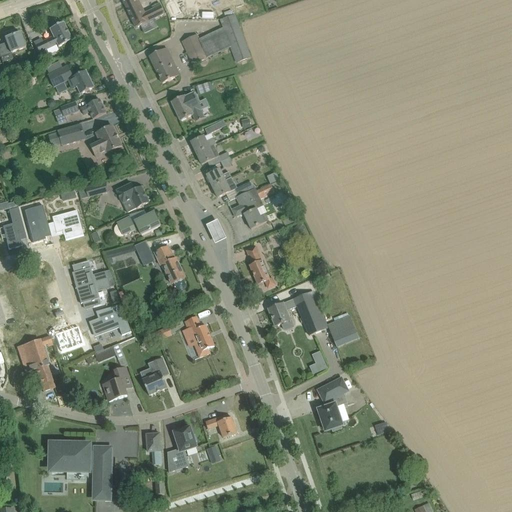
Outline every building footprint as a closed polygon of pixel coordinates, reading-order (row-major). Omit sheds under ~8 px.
[(122,0),(136,29),(165,15),(160,4),(153,8),(154,10),(145,14),(139,0),(122,0)] [(198,0),(178,0),(181,11),(200,6),(198,0)] [(224,27),(199,38),(209,58),(232,47),(238,62),(251,58),(235,15),(222,20),(224,27)] [(41,40),(34,44),(40,56),(48,52),(47,50),(57,45),(58,48),(71,41),(63,23),(49,30),(53,37),(43,42),(41,40)] [(6,43),(0,45),(0,57),(0,58),(25,49),(19,33),(4,38),(6,43)] [(198,35),(182,42),(194,65),(209,58),(198,35)] [(167,49),(150,57),(163,84),(180,76),(167,49)] [(60,62),(47,69),(50,75),(63,69),(60,62)] [(50,75),(48,76),(54,88),(68,81),(73,90),(77,88),(81,95),(94,88),(86,72),(74,78),(68,67),(63,69),(50,75)] [(203,94),(213,91),(210,84),(200,87),(203,94)] [(172,103),(181,122),(193,116),(196,123),(205,118),(202,111),(198,103),(197,104),(192,95),(185,98),(185,97),(172,103)] [(88,107),(82,110),(84,116),(90,113),(94,120),(107,114),(100,100),(88,106),(88,107)] [(77,103),(62,108),(66,118),(80,113),(77,103)] [(249,120),(242,121),(244,129),(251,128),(249,120)] [(207,129),(210,135),(211,134),(226,127),(224,121),(207,129)] [(63,147),(86,140),(82,126),(58,133),(63,147)] [(91,147),(95,154),(97,159),(122,147),(113,127),(96,134),(100,143),(91,147)] [(210,135),(191,143),(197,155),(214,146),(217,145),(211,134),(210,135)] [(219,157),(214,146),(197,155),(202,166),(219,158),(221,163),(230,159),(236,156),(233,150),(219,157)] [(221,163),(224,169),(233,164),(230,159),(221,163)] [(207,176),(213,188),(232,178),(229,173),(223,176),(220,170),(216,172),(207,176)] [(268,176),(271,183),(280,180),(277,173),(268,176)] [(238,198),(248,193),(255,190),(251,182),(237,189),(235,183),(234,184),(232,178),(213,188),(218,199),(227,194),(235,191),(238,198)] [(255,190),(248,193),(238,198),(237,198),(240,206),(233,210),(232,212),(235,217),(237,218),(244,215),(245,216),(244,216),(251,230),(260,226),(264,224),(269,222),(265,215),(260,217),(257,210),(264,207),(261,200),(275,194),(274,191),(285,185),(283,180),(271,185),(257,191),(256,189),(255,190)] [(106,184),(87,189),(90,199),(109,194),(106,184)] [(117,192),(128,214),(150,203),(142,188),(135,191),(132,185),(117,192)] [(47,220),(44,206),(24,212),(33,244),(46,240),(41,221),(47,220)] [(25,233),(18,208),(13,210),(12,210),(8,211),(12,225),(3,227),(9,250),(22,247),(21,241),(19,235),(25,233)] [(55,224),(49,226),(52,238),(65,235),(66,241),(84,236),(78,212),(53,218),(55,224)] [(137,231),(136,230),(138,229),(142,236),(161,227),(154,213),(135,223),(136,223),(133,224),(130,218),(118,224),(124,237),(137,231)] [(299,223),(294,230),(301,234),(306,228),(299,223)] [(101,242),(97,232),(91,235),(95,244),(101,242)] [(147,242),(135,247),(144,267),(156,262),(147,242)] [(172,285),(174,284),(177,291),(181,292),(185,291),(187,287),(183,280),(186,279),(176,259),(174,260),(169,247),(155,253),(161,267),(163,266),(172,285)] [(247,252),(253,265),(250,267),(258,286),(266,283),(268,289),(276,286),(273,279),(270,280),(260,257),(256,248),(247,252)] [(75,273),(73,274),(75,283),(74,284),(76,289),(108,280),(106,272),(93,276),(89,262),(81,265),(83,271),(75,273)] [(108,280),(76,289),(78,295),(79,295),(81,305),(83,304),(92,302),(94,308),(101,306),(97,292),(110,288),(108,280)] [(268,310),(275,328),(291,322),(287,312),(298,307),(310,337),(325,331),(310,294),(278,307),(268,310)] [(132,333),(121,305),(96,313),(97,314),(100,313),(102,318),(101,318),(102,319),(91,324),(96,336),(120,327),(123,335),(122,335),(122,336),(132,333)] [(195,347),(196,349),(200,359),(210,354),(209,350),(215,347),(206,327),(202,328),(197,318),(185,323),(189,330),(191,330),(198,346),(195,347)] [(335,322),(327,325),(332,337),(340,333),(335,322)] [(78,327),(56,335),(62,352),(83,345),(86,352),(93,349),(89,337),(82,339),(78,327)] [(161,340),(172,335),(169,329),(158,333),(161,340)] [(149,335),(145,341),(151,346),(156,340),(149,335)] [(47,367),(49,366),(40,340),(22,347),(25,356),(30,373),(34,372),(35,377),(38,376),(43,392),(55,389),(47,367)] [(119,345),(113,347),(117,357),(118,360),(125,358),(119,345)] [(312,355),(316,364),(310,366),(314,375),(328,368),(320,351),(312,355)] [(94,357),(87,360),(90,366),(96,363),(94,357)] [(157,377),(144,383),(149,396),(168,389),(163,377),(169,375),(162,359),(152,364),(157,377)] [(114,382),(104,385),(109,403),(128,397),(126,391),(133,389),(126,368),(122,369),(115,372),(117,379),(113,380),(114,382)] [(327,407),(317,410),(325,433),(332,431),(332,433),(343,430),(342,428),(344,427),(338,408),(348,404),(345,395),(350,393),(342,378),(317,391),(325,406),(326,405),(327,407)] [(209,430),(219,427),(224,439),(237,434),(232,418),(228,420),(227,416),(206,423),(209,430)] [(387,423),(376,426),(379,435),(390,431),(387,423)] [(182,431),(174,433),(180,450),(168,454),(170,473),(189,467),(184,452),(197,448),(196,443),(197,442),(195,436),(193,436),(191,428),(188,429),(188,427),(181,429),(182,431)] [(147,436),(148,453),(162,452),(160,435),(147,436)] [(53,446),(53,472),(97,472),(96,500),(111,500),(111,496),(112,496),(112,481),(110,481),(110,456),(96,456),(96,460),(89,460),(89,449),(78,449),(78,447),(53,446)] [(221,461),(216,447),(207,450),(212,465),(221,461)] [(164,482),(156,482),(157,496),(165,495),(164,482)]
